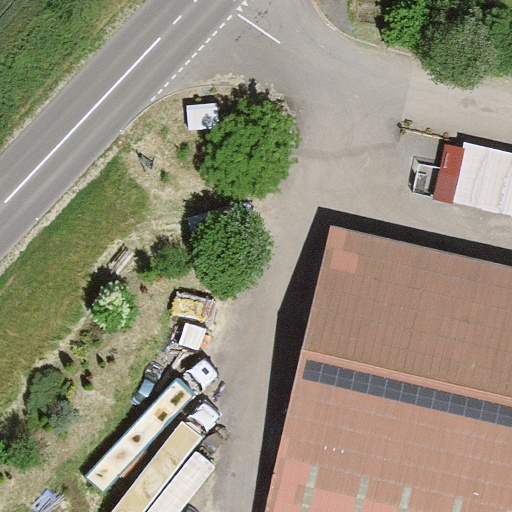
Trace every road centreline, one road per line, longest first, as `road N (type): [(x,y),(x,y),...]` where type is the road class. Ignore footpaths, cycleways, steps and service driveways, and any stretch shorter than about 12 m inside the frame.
road 1 (track): [(221,0),(326,67),(511,118)]
road 2 (tertiary): [(0,206),(196,0)]
